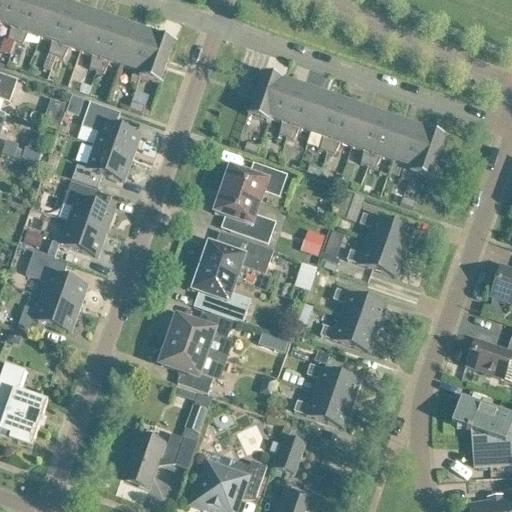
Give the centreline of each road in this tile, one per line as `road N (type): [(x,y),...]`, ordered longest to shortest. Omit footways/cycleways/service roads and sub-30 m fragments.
road 1 (residential): [(54,511),(217,31)]
road 2 (residential): [(509,130),(412,428),(427,511)]
road 3 (residential): [(509,130),(217,31)]
road 4 (residential): [(511,80),(378,31),(324,0)]
